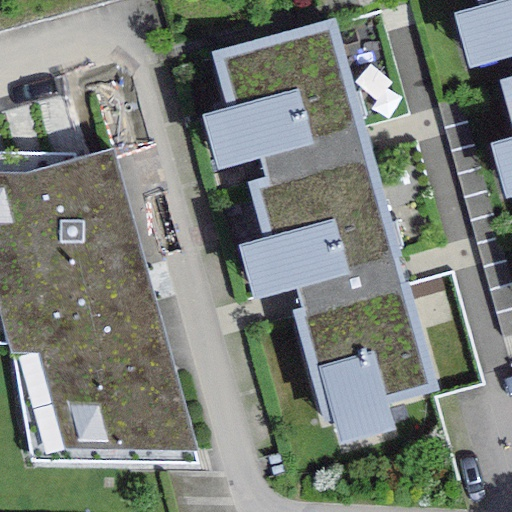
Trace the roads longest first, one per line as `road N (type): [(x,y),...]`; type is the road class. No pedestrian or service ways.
road 1 (residential): [(0,74),(115,44),(248,479),(279,511)]
road 2 (residential): [(511,420),(404,32)]
